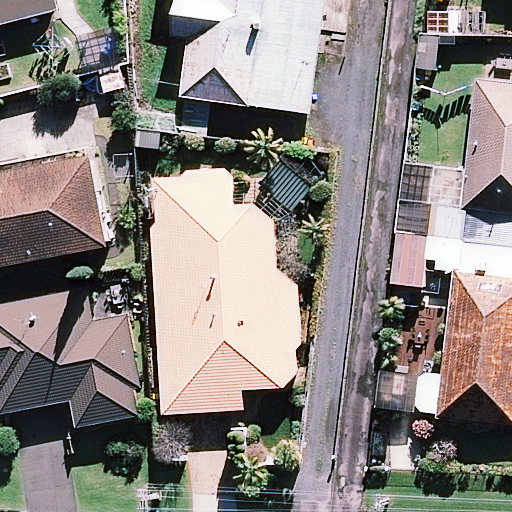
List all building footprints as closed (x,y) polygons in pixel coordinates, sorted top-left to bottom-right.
[(0,0),(0,25),(62,9),(59,0),(0,0)] [(329,0),(182,0),(177,37),(193,39),(185,99),(314,115),(329,0)] [(511,82),(480,79),(464,210),(470,210),(511,215),(511,82)] [(0,267),(114,246),(97,156),(0,174),(0,267)] [(237,205),(236,175),(227,169),(189,171),(184,178),(157,180),(159,215),(154,215),(166,415),(247,410),(246,390),(288,388),(301,374),(299,352),(305,346),(302,286),(281,267),(279,222),(258,203),(237,205)] [(511,215),(470,210),(466,241),(511,246),(511,215)] [(511,246),(466,241),(462,270),(511,276),(511,246)] [(511,427),(511,276),(462,270),(457,270),(439,419),(511,427)] [(97,320),(91,288),(0,304),(0,398),(3,414),(75,401),(80,428),(142,416),(137,389),(145,388),(132,314),(97,320)]
